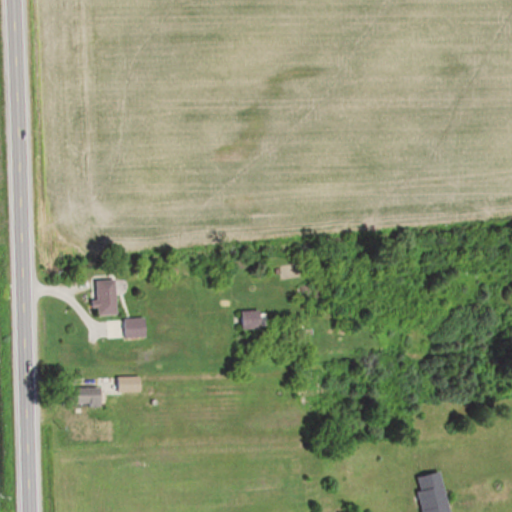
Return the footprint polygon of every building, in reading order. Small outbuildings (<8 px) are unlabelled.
[(89,280),(89,315),(108,315),(108,280),(89,280)] [(233,327),(253,327),(253,312),(233,312),(233,327)] [(118,336),(135,336),(135,320),(118,320),(118,336)] [(119,390),(145,390),(145,376),(119,376),(119,390)] [(83,388),(83,405),(105,405),(105,388),(83,388)] [(453,511),(444,471),(417,477),(424,511),(453,511)]
